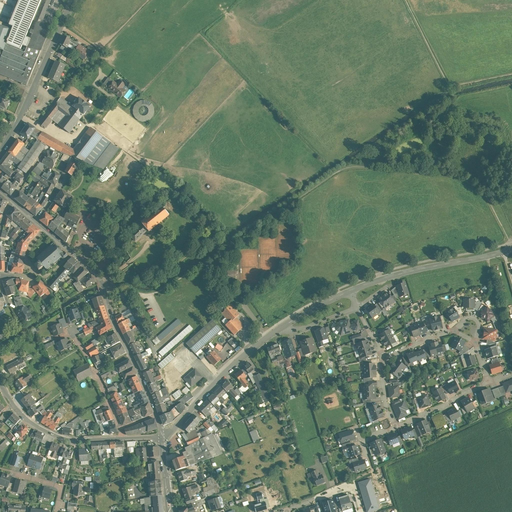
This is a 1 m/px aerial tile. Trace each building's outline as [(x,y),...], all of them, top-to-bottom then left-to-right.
[(13,27),(9,39),(8,38),(7,42),(8,42),(7,43),(6,43),(11,30),(0,25),(0,74),(27,85),(50,28),(37,23),(34,31),(32,34),(30,40),(27,48),(25,52),(21,50),(22,46),(26,38),(41,0),(18,0),(19,0),(9,25),(13,27)] [(46,0),(37,23),(50,28),(61,0),(46,0)] [(71,40),(64,36),(60,44),(62,46),(67,49),(69,44),(71,40)] [(26,38),(22,46),(27,48),(30,40),(26,38)] [(89,52),(79,45),(74,53),(84,59),(89,52)] [(65,66),(56,62),(53,67),(63,71),(65,66)] [(63,71),(53,67),(51,73),(60,77),(63,71)] [(60,77),(51,73),(49,78),(48,78),(58,82),(60,77)] [(108,78),(103,84),(109,88),(113,82),(108,78)] [(117,84),(113,82),(109,88),(108,88),(120,97),(125,91),(121,88),(124,84),(120,81),(117,84)] [(0,97),(0,108),(2,109),(3,108),(6,109),(8,106),(9,106),(10,104),(10,102),(9,102),(10,102),(0,97)] [(90,106),(79,97),(72,106),(84,115),(90,106)] [(72,106),(60,98),(41,124),(45,127),(51,119),(52,120),(59,112),(65,117),(59,125),(70,133),(84,115),(72,106)] [(154,108),(152,105),(149,102),(145,101),(141,101),(137,103),(134,106),(133,110),(133,114),(135,118),(138,120),(142,122),(147,121),(150,119),(153,116),(154,112),(154,108)] [(65,117),(59,112),(52,120),(59,125),(65,117)] [(42,133),(28,124),(21,134),(28,139),(31,135),(37,140),(38,139),(37,139),(42,133)] [(73,150),(42,132),(42,133),(37,139),(38,139),(47,145),(49,146),(55,149),(83,161),(84,161),(103,137),(90,127),(73,150)] [(103,137),(84,161),(94,166),(111,143),(103,137)] [(17,139),(8,152),(15,157),(22,146),(24,144),(17,139)] [(22,162),(18,168),(26,174),(45,147),(37,141),(29,151),(22,162)] [(111,143),(94,166),(103,170),(119,149),(111,143)] [(29,151),(22,146),(15,157),(22,162),(29,151)] [(49,151),(48,151),(42,163),(47,166),(52,156),(54,152),(54,151),(50,149),(49,151)] [(15,157),(8,152),(2,159),(9,164),(11,165),(14,162),(19,166),(22,162),(15,157)] [(64,154),(61,160),(68,163),(71,157),(64,154)] [(57,158),(52,156),(47,166),(52,169),(57,158)] [(81,162),(71,157),(68,163),(70,164),(65,171),(71,176),(78,167),(81,162)] [(9,164),(2,159),(0,161),(0,168),(10,177),(16,170),(16,169),(11,166),(11,165),(9,164)] [(61,176),(50,169),(48,173),(52,175),(51,177),(36,167),(33,171),(39,176),(40,176),(47,180),(51,183),(55,186),(61,176)] [(19,172),(16,170),(10,177),(20,184),(24,178),(18,173),(19,172)] [(42,178),(33,171),(28,178),(26,181),(30,183),(32,180),(38,184),(42,178)] [(15,181),(13,184),(11,182),(10,183),(3,177),(0,180),(0,186),(11,196),(14,191),(19,184),(15,181)] [(49,183),(42,178),(38,184),(41,186),(45,189),(43,191),(50,195),(55,187),(49,183)] [(35,189),(32,194),(35,196),(36,195),(37,196),(39,193),(38,192),(41,186),(38,184),(35,189)] [(33,187),(26,197),(20,191),(15,199),(24,207),(30,197),(32,194),(35,189),(33,187)] [(61,190),(54,201),(65,208),(72,197),(61,190)] [(36,202),(30,211),(33,214),(40,205),(42,201),(42,200),(44,196),(41,194),(39,198),(38,199),(40,200),(38,203),(36,202)] [(40,205),(33,214),(36,216),(43,207),(45,203),(48,198),(44,196),(42,200),(42,201),(40,205)] [(34,200),(30,197),(24,207),(30,211),(36,202),(38,199),(39,198),(36,197),(34,200)] [(58,207),(53,203),(49,209),(55,212),(58,207)] [(14,207),(7,216),(4,226),(7,227),(9,222),(11,223),(13,221),(13,220),(19,213),(20,212),(14,207)] [(161,207),(149,217),(157,226),(169,215),(161,207)] [(70,213),(67,211),(64,218),(70,221),(67,225),(73,228),(75,229),(75,228),(76,226),(77,225),(79,222),(79,221),(81,218),(75,215),(70,213)] [(19,213),(13,220),(19,226),(17,229),(19,230),(21,227),(20,227),(27,219),(19,213)] [(50,216),(46,213),(40,221),(47,227),(53,219),(55,216),(52,215),(50,216)] [(58,216),(53,222),(52,222),(48,227),(52,230),(59,220),(62,217),(58,216)] [(157,226),(149,217),(141,223),(142,225),(147,230),(149,232),(157,226)] [(27,219),(20,227),(21,227),(26,232),(33,224),(27,219)] [(59,220),(52,230),(55,233),(59,226),(62,222),(59,220)] [(24,240),(23,239),(20,243),(28,245),(28,244),(34,238),(40,230),(33,224),(26,232),(30,235),(24,240)] [(142,225),(130,236),(135,241),(147,230),(142,225)] [(59,226),(55,233),(60,237),(64,230),(59,226)] [(16,228),(10,236),(12,238),(16,233),(19,230),(17,229),(16,228)] [(69,234),(64,230),(60,237),(66,242),(67,242),(69,236),(69,234)] [(26,232),(17,243),(18,243),(20,243),(23,239),(24,240),(30,235),(26,232)] [(51,245),(49,247),(48,247),(47,247),(48,248),(46,250),(45,249),(45,250),(43,253),(42,252),(42,253),(40,255),(39,255),(39,256),(37,258),(36,258),(36,259),(39,262),(35,266),(39,271),(44,267),(44,268),(47,270),(47,271),(47,270),(50,268),(51,269),(51,268),(53,265),(54,266),(54,265),(56,263),(57,264),(57,263),(56,262),(59,260),(60,261),(59,260),(62,258),(63,260),(68,256),(64,251),(63,252),(62,252),(61,250),(62,249),(61,249),(60,247),(59,246),(59,247),(57,246),(57,245),(56,245),(56,244),(54,243),(54,242),(53,242),(54,243),(51,245),(51,244),(50,245),(51,245)] [(16,247),(13,247),(13,249),(14,249),(26,252),(28,245),(20,243),(18,243),(17,248),(16,248),(16,247)] [(26,252),(14,249),(13,253),(12,252),(11,255),(11,256),(15,256),(15,257),(25,259),(26,252)] [(15,257),(15,256),(11,256),(11,258),(14,259),(13,263),(23,265),(25,259),(15,257)] [(72,257),(64,267),(69,271),(70,270),(78,262),(72,257)] [(78,262),(70,270),(72,272),(73,273),(81,265),(78,262)] [(13,263),(12,266),(8,266),(7,271),(11,272),(23,274),(24,265),(23,265),(13,263)] [(83,267),(74,278),(77,281),(78,282),(79,282),(89,272),(83,267)] [(65,275),(61,270),(57,275),(61,279),(65,275)] [(236,271),(227,271),(227,280),(236,280),(236,271)] [(90,275),(86,278),(85,276),(84,276),(85,277),(81,280),(83,282),(87,288),(96,281),(90,275)] [(12,279),(2,281),(5,288),(14,286),(12,279)] [(29,282),(20,279),(16,279),(16,283),(17,285),(18,294),(23,295),(24,292),(27,293),(28,288),(29,282)] [(54,279),(48,285),(53,290),(57,285),(58,283),(54,279)] [(78,282),(77,281),(76,282),(73,284),(79,293),(84,289),(81,285),(79,282),(78,282)] [(48,291),(43,285),(40,282),(39,282),(33,288),(40,297),(45,293),(48,291)] [(404,282),(400,283),(401,285),(397,286),(399,293),(398,293),(399,296),(399,297),(404,296),(404,295),(408,293),(404,282)] [(57,285),(53,290),(56,293),(61,288),(57,285)] [(14,286),(5,288),(7,296),(16,294),(16,291),(14,286)] [(35,293),(32,289),(28,288),(27,293),(28,293),(28,296),(31,298),(33,295),(35,293)] [(388,292),(378,299),(380,301),(385,309),(395,302),(391,297),(388,292)] [(101,297),(92,300),(94,306),(92,305),(88,304),(87,306),(90,307),(94,309),(95,309),(104,306),(101,297)] [(15,301),(14,301),(16,307),(19,306),(23,305),(21,299),(15,301)] [(474,302),(474,300),(464,300),(464,308),(466,308),(466,311),(474,311),(474,302)] [(236,309),(231,303),(224,310),(225,310),(221,314),(229,322),(225,325),(234,335),(242,328),(242,324),(236,317),(239,315),(235,311),(236,309)] [(374,306),(373,304),(371,306),(370,305),(368,306),(369,307),(366,309),(372,318),(379,313),(374,306)] [(485,306),(481,304),(477,311),(480,312),(487,307),(485,306)] [(25,307),(21,310),(19,306),(16,307),(16,309),(17,312),(23,321),(31,316),(25,307)] [(104,306),(95,309),(100,323),(108,319),(104,306)] [(460,307),(457,308),(456,306),(453,308),(453,309),(454,308),(458,315),(459,315),(462,314),(460,307)] [(487,307),(480,312),(480,313),(482,315),(481,316),(483,319),(484,318),(486,321),(487,322),(487,321),(493,316),(494,317),(494,316),(492,313),(489,310),(487,308),(487,307)] [(458,315),(454,308),(453,309),(446,313),(452,322),(459,317),(458,315)] [(78,309),(71,311),(70,311),(68,311),(68,312),(68,314),(69,315),(71,321),(75,320),(75,319),(81,317),(78,309)] [(100,323),(95,309),(91,310),(94,319),(96,318),(96,320),(88,324),(90,328),(95,326),(100,323)] [(123,317),(121,314),(115,317),(118,325),(128,320),(130,318),(128,315),(123,317)] [(439,317),(436,318),(436,317),(432,318),(432,319),(430,320),(431,326),(432,331),(442,328),(441,323),(439,317)] [(64,318),(58,320),(60,324),(62,329),(67,327),(64,318)] [(100,323),(95,326),(96,328),(100,335),(112,328),(109,322),(108,319),(100,323)] [(178,319),(153,340),(157,344),(181,323),(178,319)] [(128,320),(118,325),(120,329),(128,324),(130,323),(128,320)] [(212,320),(191,339),(186,344),(195,354),(200,349),(221,330),(212,320)] [(348,320),(343,322),(342,321),(340,322),(339,323),(337,324),(337,325),(335,327),(336,330),(339,331),(340,331),(341,335),(352,332),(352,331),(356,329),(355,324),(350,326),(348,320)] [(423,322),(416,325),(420,335),(426,332),(424,327),(423,322)] [(60,324),(52,327),(52,329),(52,331),(52,332),(54,333),(55,336),(63,333),(62,329),(60,324)] [(128,324),(120,329),(123,335),(129,331),(131,330),(133,329),(132,327),(129,328),(128,324)] [(32,329),(35,334),(42,328),(40,325),(32,329)] [(190,325),(159,352),(163,356),(193,329),(190,325)] [(410,327),(412,332),(413,337),(420,335),(416,325),(410,327)] [(324,328),(315,331),(318,341),(317,341),(319,348),(324,346),(322,341),(327,339),(324,328)] [(496,331),(484,329),(483,339),(487,339),(493,340),(494,340),(495,340),(496,331)] [(384,333),(380,335),(381,337),(380,337),(382,340),(382,339),(383,341),(392,336),(389,330),(384,333)] [(131,334),(129,331),(123,335),(128,345),(135,341),(131,334)] [(110,343),(104,347),(105,350),(120,342),(115,333),(107,338),(110,343)] [(392,336),(383,341),(384,342),(383,343),(384,345),(385,345),(386,347),(391,344),(395,342),(392,336)] [(238,344),(232,337),(228,341),(234,348),(238,344)] [(98,338),(84,346),(87,350),(95,346),(96,344),(101,342),(98,338)] [(312,338),(300,342),(302,348),(304,355),(305,355),(316,351),(312,338)] [(465,342),(456,338),(451,347),(460,351),(463,345),(465,342)] [(62,341),(56,343),(56,344),(59,351),(70,347),(70,346),(72,346),(70,342),(68,342),(67,339),(62,341)] [(296,355),(291,339),(282,342),(287,356),(287,358),(296,355)] [(362,342),(356,344),(356,346),(358,351),(369,347),(367,341),(362,342)] [(135,342),(129,346),(134,356),(140,353),(139,349),(135,342)] [(441,343),(437,344),(437,342),(434,343),(437,355),(443,353),(441,345),(441,343)] [(121,343),(110,349),(115,359),(125,353),(126,353),(121,343)] [(437,355),(434,343),(431,344),(431,345),(428,346),(429,349),(431,356),(437,355)] [(278,344),(273,346),(275,354),(277,358),(279,356),(279,355),(280,354),(279,352),(281,352),(278,344)] [(463,345),(460,351),(459,353),(462,355),(468,351),(469,350),(463,345)] [(95,346),(87,350),(91,357),(99,353),(96,347),(95,346)] [(275,354),(273,346),(267,348),(270,356),(273,355),(274,359),(277,358),(275,354)] [(488,349),(484,350),(487,359),(491,358),(497,356),(498,356),(495,347),(495,346),(488,349)] [(369,347),(358,351),(360,357),(360,358),(366,356),(372,354),(369,347)] [(140,354),(134,357),(136,361),(142,358),(152,353),(150,349),(146,351),(147,352),(141,355),(140,354)] [(212,350),(209,352),(211,354),(207,357),(214,365),(221,359),(217,355),(214,351),(213,351),(212,350)] [(422,350),(414,354),(413,352),(407,355),(408,356),(411,363),(418,359),(419,362),(426,359),(425,357),(422,350)] [(462,355),(461,356),(462,360),(465,358),(470,357),(468,351),(462,355)] [(171,353),(158,364),(162,368),(174,358),(171,353)] [(98,355),(92,358),(95,364),(100,361),(101,361),(98,355)] [(470,357),(465,358),(468,366),(476,364),(473,356),(470,357)] [(404,357),(400,359),(398,362),(404,366),(408,364),(405,358),(404,357)] [(22,358),(15,362),(19,370),(26,366),(22,358)] [(147,368),(142,358),(136,361),(141,371),(147,368)] [(129,359),(116,367),(119,373),(133,366),(129,359)] [(397,361),(394,364),(393,364),(391,367),(392,367),(389,371),(391,372),(389,375),(389,379),(393,379),(393,376),(394,375),(398,378),(398,377),(400,377),(401,375),(401,373),(406,367),(404,366),(398,362),(397,361)] [(15,362),(6,366),(10,374),(19,370),(15,362)] [(88,363),(73,371),(78,382),(93,374),(88,363)] [(253,377),(251,372),(254,369),(249,363),(244,367),(245,369),(249,373),(248,374),(248,375),(253,384),(256,382),(253,377)] [(492,365),(489,366),(492,374),(502,371),(499,363),(492,365)] [(103,366),(98,369),(100,374),(108,370),(109,370),(106,364),(103,366)] [(133,367),(122,373),(123,375),(125,379),(136,374),(133,367)] [(195,370),(185,379),(191,386),(201,377),(195,370)] [(241,370),(235,375),(240,382),(243,386),(245,388),(246,388),(247,386),(249,385),(244,379),(246,377),(242,372),(241,370)] [(476,370),(467,373),(470,380),(478,378),(478,375),(478,374),(478,373),(477,372),(476,370)] [(150,371),(142,374),(147,385),(155,382),(152,374),(150,371)] [(157,375),(155,376),(154,373),(152,374),(155,382),(157,381),(162,379),(160,373),(157,374),(157,375)] [(269,397),(259,374),(253,377),(256,382),(256,383),(259,389),(264,399),(267,397),(269,397)] [(22,377),(14,383),(20,391),(28,386),(26,383),(33,379),(30,375),(24,380),(22,377)] [(136,376),(128,381),(131,387),(139,383),(136,376)] [(511,380),(503,384),(504,386),(506,392),(511,390),(511,380)] [(147,385),(151,394),(158,391),(161,390),(157,381),(155,382),(147,385)] [(233,387),(227,381),(222,386),(227,393),(229,391),(235,398),(238,395),(234,391),(232,388),(233,387)] [(446,386),(449,393),(450,394),(459,389),(455,381),(446,386)] [(139,383),(131,387),(134,394),(143,390),(139,383)] [(245,388),(243,386),(239,389),(241,393),(241,394),(249,388),(247,386),(246,388),(245,388)] [(393,387),(389,387),(390,398),(399,396),(399,393),(399,390),(398,390),(398,386),(393,387)] [(504,386),(498,388),(501,396),(505,395),(506,392),(504,386)] [(220,387),(214,394),(220,400),(219,401),(221,404),(222,404),(225,401),(222,397),(226,393),(220,387)] [(161,390),(159,391),(161,397),(169,395),(166,388),(161,390)] [(501,396),(498,388),(492,390),(495,399),(501,396)] [(179,389),(172,394),(175,399),(182,394),(179,389)] [(440,389),(437,391),(436,390),(434,390),(434,391),(434,392),(433,393),(435,397),(436,399),(438,401),(439,401),(442,400),(441,399),(445,397),(440,389)] [(478,394),(482,405),(486,403),(489,402),(493,400),(489,389),(482,392),(482,393),(478,394)] [(143,390),(134,394),(132,395),(130,396),(131,399),(135,397),(144,393),(143,390)] [(159,391),(152,394),(154,401),(161,397),(159,391)] [(119,397),(117,392),(110,396),(113,404),(122,399),(124,398),(123,395),(119,397)] [(190,392),(182,398),(186,403),(193,397),(190,392)] [(375,392),(363,393),(363,399),(363,400),(370,399),(375,399),(375,392)] [(144,393),(135,397),(138,402),(133,404),(134,408),(148,402),(144,393)] [(36,403),(29,394),(21,400),(26,406),(27,406),(29,409),(34,405),(36,403)] [(214,394),(213,394),(208,399),(219,411),(221,408),(219,406),(221,404),(219,401),(220,400),(214,394)] [(426,395),(424,395),(422,396),(422,397),(417,398),(420,408),(430,405),(427,395),(426,395)] [(161,397),(154,401),(156,406),(164,403),(163,401),(161,397)] [(182,398),(174,405),(176,407),(176,406),(176,407),(181,402),(183,405),(186,403),(182,398)] [(468,398),(461,402),(464,407),(467,412),(474,408),(471,403),(468,398)] [(122,399),(113,404),(116,411),(124,407),(122,401),(123,400),(122,399)] [(207,400),(198,408),(205,415),(208,411),(210,413),(212,412),(214,413),(217,410),(207,400)] [(394,405),(393,405),(398,419),(407,415),(403,407),(406,406),(404,401),(400,402),(394,405)] [(181,402),(176,407),(176,406),(176,407),(171,411),(169,412),(170,413),(170,412),(173,421),(181,414),(186,408),(183,405),(181,402)] [(149,403),(140,406),(142,413),(144,418),(153,414),(149,403)] [(36,408),(34,405),(29,409),(27,410),(32,417),(39,412),(39,411),(43,408),(40,404),(36,408)] [(164,404),(156,407),(159,416),(160,416),(166,414),(166,408),(164,404)] [(378,405),(369,408),(368,407),(365,408),(368,415),(371,414),(380,411),(380,409),(381,409),(380,407),(379,407),(378,405)] [(142,413),(140,406),(128,411),(133,422),(140,419),(138,414),(142,413)] [(106,407),(96,412),(98,415),(96,416),(98,420),(99,420),(100,421),(98,422),(100,425),(103,423),(105,422),(102,416),(101,414),(104,413),(108,411),(106,407)] [(124,407),(116,411),(118,415),(127,412),(125,407),(124,407)] [(230,413),(225,407),(222,410),(226,416),(230,413)] [(456,409),(453,410),(453,409),(449,411),(450,411),(447,412),(450,418),(451,421),(452,420),(454,421),(455,420),(456,419),(459,417),(456,409)] [(114,420),(110,410),(108,411),(104,413),(105,414),(102,416),(104,420),(107,420),(108,421),(109,421),(114,420)] [(380,411),(371,414),(373,421),(383,417),(382,415),(383,415),(382,412),(381,413),(380,411)] [(48,412),(46,416),(45,416),(41,423),(48,427),(52,420),(50,419),(52,414),(48,412)] [(57,412),(55,416),(52,420),(48,427),(54,430),(58,424),(61,419),(60,419),(62,415),(57,412)] [(127,412),(118,415),(123,425),(131,422),(127,412)] [(166,414),(160,416),(163,425),(173,421),(170,412),(170,413),(168,413),(166,414)] [(14,413),(9,418),(5,423),(12,429),(16,425),(17,423),(19,424),(22,421),(20,420),(14,413)] [(446,423),(442,414),(432,419),(436,427),(446,423)] [(200,420),(194,415),(189,420),(195,426),(200,420)] [(76,422),(75,428),(76,428),(77,424),(79,422),(84,430),(86,428),(85,426),(83,422),(82,420),(80,416),(79,416),(74,419),(76,422)] [(74,419),(65,427),(71,428),(72,428),(75,428),(76,422),(74,419)] [(155,419),(145,422),(147,432),(158,429),(155,419)] [(214,425),(208,419),(206,422),(211,427),(211,428),(214,425)] [(114,420),(109,421),(110,426),(108,426),(109,434),(117,433),(115,425),(114,420)] [(189,420),(182,427),(189,433),(190,432),(192,433),(195,430),(193,428),(195,426),(189,420)] [(426,421),(417,424),(418,427),(421,435),(430,431),(426,421)] [(145,422),(124,429),(126,435),(130,435),(141,434),(147,432),(145,422)] [(291,425),(283,428),(286,436),(294,433),(291,425)] [(22,427),(21,428),(17,432),(15,434),(15,436),(16,437),(17,438),(17,439),(18,438),(19,436),(20,436),(21,435),(22,437),(26,433),(25,433),(27,431),(25,430),(26,429),(26,428),(26,427),(25,427),(24,427),(23,428),(22,427)] [(71,428),(65,427),(63,428),(62,435),(69,436),(71,430),(70,430),(71,428)] [(411,427),(401,431),(404,439),(414,435),(412,430),(411,427)] [(205,428),(202,430),(201,429),(198,432),(204,437),(207,435),(209,433),(205,428)] [(352,430),(339,435),(342,443),(349,441),(355,439),(352,430)] [(45,435),(38,431),(35,437),(38,439),(38,440),(45,444),(47,439),(53,442),(54,439),(45,434),(45,435)] [(224,431),(218,434),(223,444),(229,442),(224,431)] [(256,431),(251,433),(255,443),(260,442),(256,431)] [(395,433),(387,437),(389,444),(389,445),(391,446),(392,445),(399,442),(397,437),(395,433)] [(207,436),(200,440),(198,436),(190,439),(186,441),(189,446),(190,445),(197,463),(207,460),(220,455),(217,449),(214,450),(209,440),(207,436)] [(380,440),(371,444),(372,446),(375,454),(376,455),(385,451),(380,440)] [(122,441),(115,442),(116,448),(114,448),(114,449),(115,457),(123,456),(123,451),(122,441)] [(60,445),(53,442),(49,450),(48,455),(55,458),(57,453),(60,445)] [(102,442),(91,443),(92,450),(99,450),(99,455),(100,456),(103,455),(103,449),(102,442)] [(110,442),(102,442),(103,449),(103,455),(103,458),(107,458),(107,449),(111,449),(110,442)] [(154,446),(153,446),(153,445),(153,444),(151,445),(151,444),(150,443),(148,443),(147,444),(147,446),(149,447),(149,448),(150,458),(158,457),(157,447),(155,447),(155,446),(154,446)] [(343,447),(342,447),(344,453),(347,451),(347,449),(350,448),(349,444),(343,447)] [(189,446),(185,448),(186,451),(183,452),(184,456),(185,459),(186,459),(189,466),(197,463),(190,445),(189,446)] [(350,448),(347,449),(347,451),(349,458),(360,454),(357,446),(350,448)] [(60,455),(59,458),(62,460),(61,463),(63,464),(68,450),(62,448),(60,455)] [(85,449),(79,449),(80,461),(88,460),(87,453),(85,454),(85,449)] [(68,450),(63,464),(65,465),(67,459),(68,458),(71,459),(73,452),(68,450)] [(37,457),(31,455),(31,456),(28,465),(34,467),(37,457)] [(21,458),(14,456),(11,465),(19,467),(20,464),(22,458),(21,458)] [(184,456),(172,460),(176,471),(186,467),(183,460),(185,459),(184,456)] [(37,457),(34,467),(39,469),(42,460),(43,458),(37,457)] [(357,458),(349,461),(351,468),(354,467),(353,464),(358,462),(357,458)] [(358,462),(353,464),(354,467),(355,472),(360,470),(366,468),(363,460),(358,462)] [(158,461),(150,462),(150,465),(148,465),(149,472),(151,472),(151,475),(160,474),(158,461)] [(190,470),(185,471),(177,473),(180,482),(188,479),(187,477),(192,476),(191,472),(190,470)] [(325,482),(322,475),(319,476),(316,470),(311,472),(311,473),(314,478),(313,478),(317,486),(325,482)] [(3,474),(0,481),(0,484),(7,487),(8,487),(9,483),(12,477),(3,474)] [(214,484),(206,487),(206,492),(214,488),(216,493),(219,492),(218,488),(219,488),(215,476),(211,477),(214,484)] [(211,477),(201,481),(202,485),(205,484),(206,487),(214,484),(211,477)] [(362,487),(372,484),(370,479),(360,481),(362,487)] [(16,485),(14,492),(21,494),(23,489),(25,482),(17,480),(16,485)] [(160,480),(150,482),(150,486),(151,497),(153,497),(162,496),(161,491),(161,485),(160,480)] [(84,482),(74,481),(73,482),(72,483),(72,486),(75,487),(74,495),(76,495),(77,496),(79,497),(80,496),(84,496),(85,489),(84,488),(84,482)] [(362,487),(360,488),(366,508),(368,507),(378,504),(372,484),(362,487)] [(190,487),(183,489),(182,490),(186,500),(185,500),(187,504),(189,504),(195,501),(194,497),(192,492),(194,491),(195,492),(199,491),(197,485),(190,487)] [(52,490),(45,488),(42,497),(49,499),(52,490)] [(206,492),(204,493),(206,497),(216,493),(214,488),(206,492)] [(252,504),(253,511),(259,511),(270,509),(266,497),(264,498),(262,490),(254,493),(256,502),(252,504)] [(162,496),(153,497),(154,511),(163,511),(162,502),(162,496)] [(348,496),(339,499),(340,503),(342,511),(343,511),(352,508),(348,496)] [(154,511),(153,497),(144,498),(144,499),(141,499),(141,504),(145,504),(145,511),(154,511)] [(218,498),(209,501),(212,510),(221,507),(220,503),(218,498)] [(332,500),(322,503),(324,511),(335,511),(335,508),(333,502),(332,500)] [(195,501),(189,504),(191,510),(194,509),(194,508),(198,507),(197,507),(195,501)]
